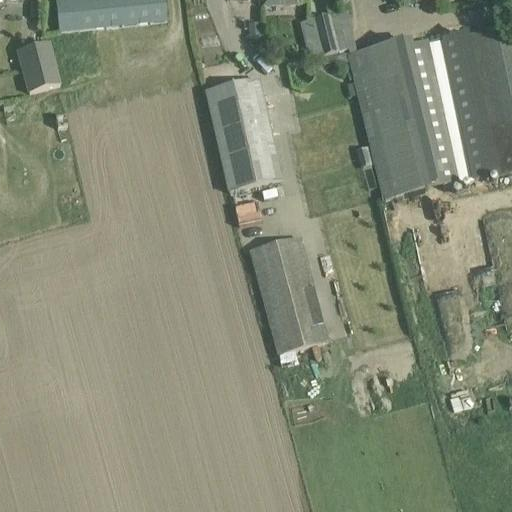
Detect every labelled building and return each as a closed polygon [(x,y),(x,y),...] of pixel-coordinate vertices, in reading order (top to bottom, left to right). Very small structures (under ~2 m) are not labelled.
[(163,0),(84,0),(56,3),(59,35),(166,24),(163,0)] [(226,0),(226,4),(259,3),(259,2),(263,2),(263,10),(297,9),(296,0),(226,0)] [(347,15),(329,19),(339,55),(355,51),(347,15)] [(329,19),(312,24),(322,61),(339,56),(339,55),(329,19)] [(259,30),(249,31),(249,42),(259,41),(259,30)] [(50,47),(19,55),(29,96),(60,88),(50,47)] [(355,85),(346,88),(349,99),(358,97),(383,204),(424,195),(390,49),(357,57),(348,59),(350,66),(355,85)] [(259,83),(204,95),(227,196),(282,183),(259,83)] [(299,241),(250,254),(278,359),(282,370),(298,366),(294,354),(328,346),(311,285),(299,241)]
